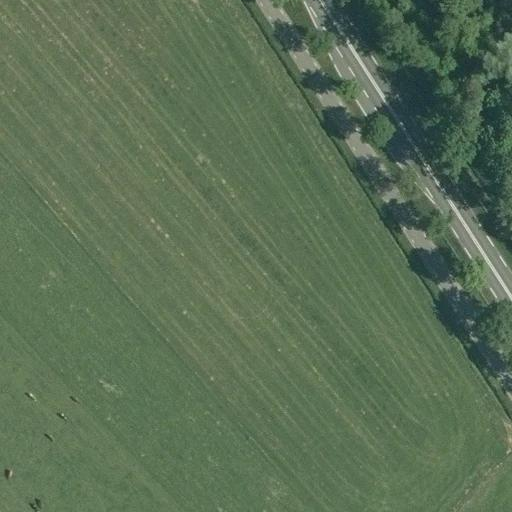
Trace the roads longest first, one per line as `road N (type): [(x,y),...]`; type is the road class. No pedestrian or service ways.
road 1 (unclassified): [(511,392),(263,0)]
road 2 (primary): [(511,301),(319,0)]
